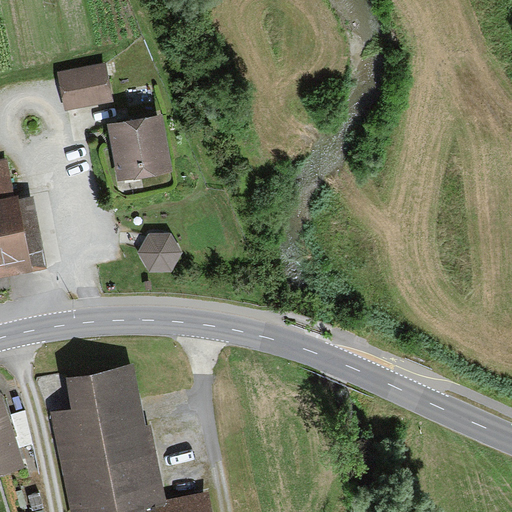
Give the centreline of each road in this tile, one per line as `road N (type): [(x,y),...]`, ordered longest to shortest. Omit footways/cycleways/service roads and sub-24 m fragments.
road 1 (secondary): [(511,437),(353,367),(243,331),(147,319),(0,338)]
road 2 (track): [(14,334),(58,511)]
